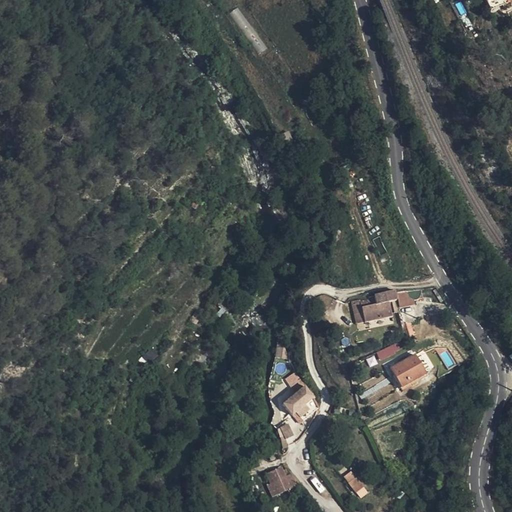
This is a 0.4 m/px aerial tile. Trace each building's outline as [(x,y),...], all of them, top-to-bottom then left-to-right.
[(511,3),(511,0),(493,0),(498,9),(511,3)] [(318,116),(328,111),(325,104),(314,108),(318,116)] [(292,140),(289,133),(281,136),(284,143),(292,140)] [(304,152),(301,144),(287,151),(290,158),(304,152)] [(402,307),(419,302),(415,291),(399,292),(402,307)] [(399,304),(396,292),(378,297),(379,300),(381,309),(392,306),(399,304)] [(381,309),(379,300),(361,306),(366,326),(395,318),(392,306),(381,309)] [(366,326),(361,306),(360,303),(353,305),(359,328),(366,326)] [(408,342),(384,352),(387,359),(398,354),(397,351),(409,345),(408,342)] [(415,350),(390,365),(400,383),(426,368),(415,350)] [(284,379),(291,388),(301,381),(294,372),(284,379)] [(312,410),(307,404),(315,398),(305,385),(282,402),(297,422),(312,410)] [(279,427),(285,439),(294,435),(288,423),(279,427)] [(265,452),(263,454),(267,467),(276,463),(274,458),(274,451),(265,452)] [(106,454),(105,463),(115,464),(117,455),(106,454)] [(346,471),(352,465),(348,460),(342,465),(341,466),(346,471)] [(357,486),(363,481),(352,465),(346,471),(357,486)] [(276,502),(299,492),(292,481),(287,476),(286,476),(284,472),(271,478),(275,488),(271,490),(276,502)]
